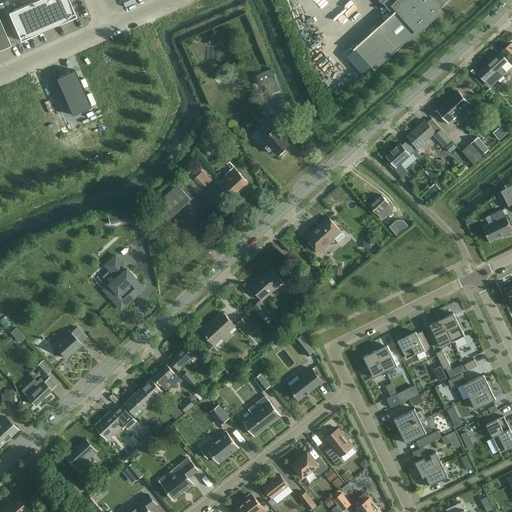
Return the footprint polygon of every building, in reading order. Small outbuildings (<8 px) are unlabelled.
[(54,25),(76,16),(68,0),(36,0),(8,12),(20,40),(41,31),(40,28),(53,23),(54,25)] [(301,0),(303,2),(294,6),(297,12),(306,8),(311,17),(309,18),(314,28),(324,23),(320,16),(325,14),(322,7),(331,3),(329,0),(301,0)] [(331,39),(362,12),(351,0),(348,0),(343,5),(345,8),(336,16),(334,14),(324,23),(327,27),(323,31),(331,39)] [(381,0),(393,13),(354,48),(354,49),(356,48),(375,69),(420,29),(418,26),(423,22),(424,22),(448,0),(381,0)] [(0,21),(0,48),(10,45),(0,21)] [(511,46),(510,44),(502,51),(511,62),(511,46)] [(503,76),(507,73),(506,72),(511,66),(507,61),(500,53),(477,73),(489,85),(501,74),(503,76)] [(74,69),(56,77),(72,114),(90,106),(74,69)] [(272,69),(256,75),(260,85),(276,79),(272,69)] [(490,87),(486,91),(490,96),(494,92),(490,87)] [(457,91),(433,112),(444,125),(468,103),(457,91)] [(246,117),(246,127),(257,126),(256,116),(246,117)] [(281,123),(275,116),(271,120),(268,116),(261,122),(264,126),(270,132),(259,142),(270,153),(274,149),(278,154),(279,153),(281,154),(285,150),(284,148),(291,142),(289,139),(291,136),(285,130),(283,132),(277,126),(281,123)] [(425,120),(407,136),(417,147),(434,132),(440,138),(438,140),(444,146),(451,139),(432,118),(427,122),(425,120)] [(85,126),(75,130),(82,147),(92,143),(93,145),(103,141),(99,131),(101,130),(96,119),(84,124),(85,126)] [(503,123),(497,128),(504,136),(509,131),(503,123)] [(481,156),(488,149),(478,137),(470,143),(481,156)] [(400,143),(386,155),(396,167),(394,169),(402,178),(408,172),(400,164),(412,153),(420,162),(423,159),(415,151),(415,150),(407,141),(402,145),(400,143)] [(190,162),(184,168),(191,175),(197,169),(190,162)] [(423,164),(419,170),(424,174),(428,168),(423,164)] [(465,165),(456,174),(458,177),(468,168),(465,165)] [(234,167),(219,181),(233,195),(247,182),(234,167)] [(178,184),(154,206),(156,209),(167,221),(212,180),(203,170),(194,178),(192,176),(181,187),(178,184)] [(439,179),(433,184),(435,186),(437,188),(443,183),(439,179)] [(435,186),(431,189),(435,194),(439,191),(437,188),(435,186)] [(497,193),(504,207),(511,203),(511,200),(506,188),(497,193)] [(381,195),(370,205),(382,219),(389,213),(385,208),(387,207),(386,206),(389,203),(381,195)] [(490,241),(511,230),(511,229),(505,216),(502,209),(491,215),(494,221),(483,227),(490,241)] [(110,222),(125,218),(123,210),(108,214),(110,222)] [(328,217),(306,236),(319,251),(335,238),(337,240),(339,240),(344,236),(344,234),(341,231),(328,217)] [(181,229),(185,225),(180,218),(175,222),(181,229)] [(397,219),(390,226),(397,235),(408,225),(403,220),(397,219)] [(117,277),(104,289),(121,308),(139,292),(136,289),(141,285),(135,278),(136,278),(116,255),(106,265),(117,277)] [(334,266),(333,275),(342,275),(343,267),(334,266)] [(258,282),(257,281),(251,287),(262,299),(281,282),(271,270),(258,282)] [(253,307),(263,318),(270,312),(260,301),(253,307)] [(441,318),(453,341),(465,336),(453,312),(441,318)] [(223,313),(202,331),(214,345),(235,326),(223,313)] [(249,334),(255,328),(244,316),(238,321),(249,334)] [(441,347),(453,341),(441,318),(430,324),(441,347)] [(12,340),(21,337),(15,324),(7,327),(12,340)] [(70,332),(69,330),(53,345),(65,358),(74,349),(75,350),(82,344),(80,343),(86,337),(77,327),(70,332)] [(416,331),(398,340),(407,358),(425,349),(430,346),(422,330),(422,331),(417,333),(416,331)] [(41,350),(48,347),(44,334),(36,336),(41,350)] [(307,357),(314,352),(306,342),(300,347),(307,357)] [(186,346),(170,361),(177,369),(180,366),(183,369),(190,363),(187,360),(193,354),(195,356),(199,352),(191,343),(186,347),(186,346)] [(376,350),(386,371),(398,365),(388,345),(376,350)] [(444,369),(450,366),(442,349),(436,352),(444,369)] [(374,377),(386,371),(376,350),(364,356),(374,377)] [(467,370),(477,365),(474,359),(464,364),(467,370)] [(43,376),(49,371),(41,362),(35,367),(43,376)] [(166,364),(153,376),(167,391),(180,379),(166,364)] [(462,364),(452,369),(455,376),(466,371),(462,364)] [(310,391),(322,381),(312,368),(301,377),(289,387),(299,400),(310,391)] [(188,371),(183,376),(196,391),(201,386),(188,371)] [(441,381),(447,378),(444,372),(438,375),(441,381)] [(261,373),(254,378),(264,390),(270,385),(261,373)] [(451,386),(465,379),(462,373),(448,380),(451,386)] [(469,396),(490,386),(484,374),(463,384),(469,396)] [(27,397),(34,405),(55,385),(49,378),(44,382),(40,378),(36,381),(34,379),(20,390),(27,397)] [(151,378),(124,403),(136,416),(163,391),(151,378)] [(415,384),(408,388),(413,397),(419,394),(415,384)] [(490,386),(469,396),(475,409),(496,399),(490,386)] [(203,397),(208,392),(204,388),(199,392),(203,397)] [(401,391),(396,393),(401,403),(406,400),(401,391)] [(396,393),(386,398),(391,408),(401,403),(396,393)] [(413,405),(423,400),(420,395),(411,399),(413,405)] [(254,435),(280,415),(265,396),(249,409),(253,414),(243,421),(254,435)] [(186,412),(194,404),(189,398),(180,406),(183,408),(186,412)] [(122,405),(114,413),(124,424),(130,418),(134,422),(136,420),(122,405)] [(229,417),(219,405),(210,411),(220,424),(229,417)] [(176,417),(182,412),(176,406),(171,411),(176,417)] [(452,420),(458,417),(453,407),(447,410),(452,420)] [(416,412),(414,408),(394,418),(400,430),(420,420),(426,417),(422,409),(416,412)] [(114,413),(97,428),(107,440),(124,424),(114,413)] [(511,445),(511,432),(504,415),(486,424),(500,452),(511,445)] [(0,420),(0,446),(18,430),(5,416),(0,420)] [(467,421),(471,429),(482,424),(478,416),(467,421)] [(276,428),(282,423),(279,418),(272,423),(276,428)] [(406,443),(426,433),(420,420),(400,430),(406,443)] [(155,436),(158,433),(153,428),(150,430),(155,436)] [(352,442),(349,439),(347,439),(338,428),(325,438),(332,445),(331,448),(326,452),(337,466),(345,461),(341,456),(353,446),(351,444),(352,442)] [(419,447),(441,437),(438,430),(416,440),(419,447)] [(445,444),(450,442),(458,438),(454,431),(442,437),(445,444)] [(208,457),(213,454),(220,462),(239,447),(227,432),(213,443),(211,442),(202,449),(208,457)] [(465,441),(470,439),(466,432),(461,434),(465,441)] [(150,433),(141,441),(145,445),(153,437),(150,433)] [(314,439),(319,446),(323,443),(318,436),(314,439)] [(86,439),(66,457),(77,469),(97,451),(86,439)] [(139,442),(131,450),(135,454),(143,447),(139,442)] [(302,477),(313,468),(318,474),(328,467),(320,457),(315,461),(308,451),(292,464),(302,477)] [(421,474),(442,463),(436,451),(415,461),(421,474)] [(463,463),(469,460),(466,454),(461,457),(463,463)] [(178,465),(182,469),(172,477),(168,473),(160,480),(163,484),(174,498),(194,483),(189,477),(198,470),(188,457),(178,465)] [(133,462),(127,467),(137,479),(143,475),(133,462)] [(427,486),(448,476),(442,463),(421,474),(427,486)] [(332,469),(326,474),(331,480),(337,475),(332,469)] [(204,472),(200,475),(206,483),(210,480),(204,472)] [(349,472),(344,477),(347,481),(353,477),(349,472)] [(79,482),(88,492),(96,484),(88,474),(79,482)] [(264,486),(272,498),(288,485),(280,474),(264,486)] [(338,477),(333,481),(337,487),(343,483),(338,477)] [(299,496),(309,509),(315,504),(306,491),(299,496)] [(343,510),(351,503),(342,492),(334,499),(343,510)] [(129,511),(151,511),(150,509),(157,504),(149,494),(128,510),(129,511)] [(257,511),(263,508),(253,495),(236,508),(239,511),(257,511)] [(330,497),(324,501),(329,507),(335,503),(330,497)] [(381,511),(370,497),(356,508),(359,511),(381,511)] [(29,511),(18,499),(3,511),(29,511)] [(461,501),(446,509),(447,511),(457,511),(465,508),(461,501)] [(489,502),(484,504),(487,511),(493,508),(489,502)]
